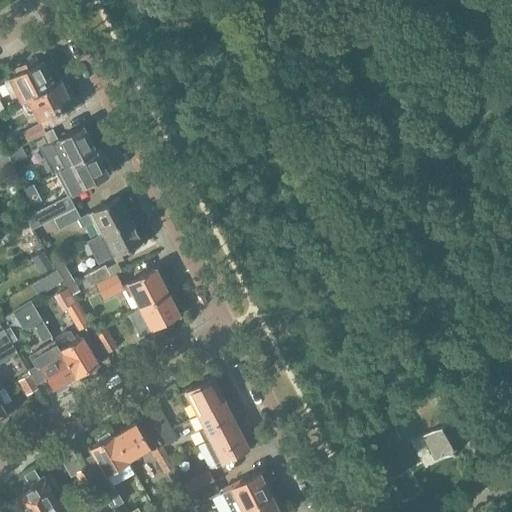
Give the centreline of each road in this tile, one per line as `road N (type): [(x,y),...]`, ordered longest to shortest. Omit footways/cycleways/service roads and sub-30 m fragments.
road 1 (residential): [(228,334),(49,3)]
road 2 (residential): [(0,467),(228,334)]
road 3 (residential): [(320,511),(228,334)]
